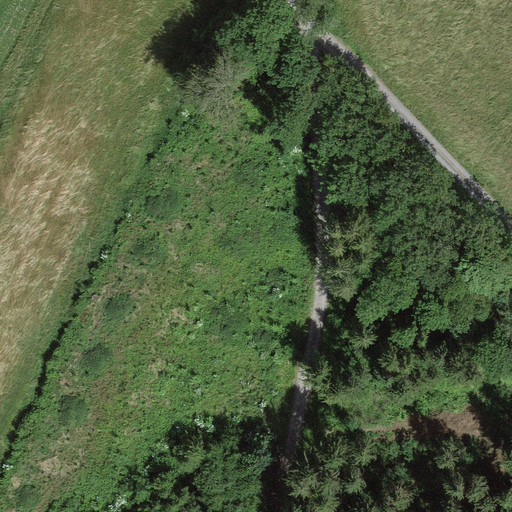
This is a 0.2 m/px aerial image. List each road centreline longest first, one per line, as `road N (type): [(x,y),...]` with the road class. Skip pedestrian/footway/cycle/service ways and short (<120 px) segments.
road 1 (track): [(293,0),(315,130),(323,261),(298,462),(280,511)]
road 2 (track): [(299,14),(470,181),(511,234)]
